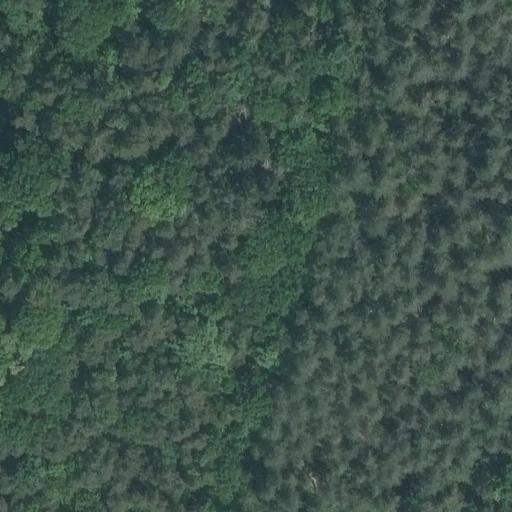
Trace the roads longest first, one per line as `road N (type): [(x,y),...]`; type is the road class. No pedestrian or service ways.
road 1 (track): [(327,0),(197,511)]
road 2 (track): [(511,116),(253,251)]
road 3 (track): [(0,393),(60,511)]
